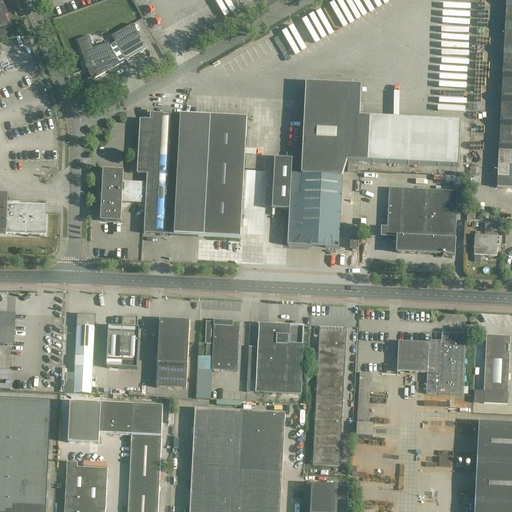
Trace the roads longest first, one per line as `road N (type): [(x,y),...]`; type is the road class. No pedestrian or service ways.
road 1 (tertiary): [(511,300),(72,278)]
road 2 (unclassified): [(74,127),(296,0)]
road 3 (unclassified): [(74,127),(72,278)]
road 4 (unclassified): [(28,0),(74,127)]
